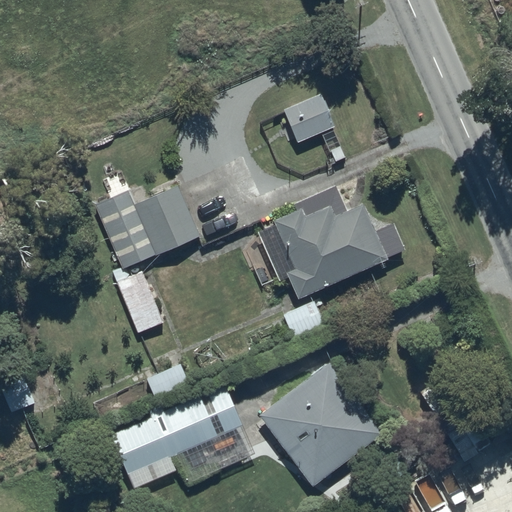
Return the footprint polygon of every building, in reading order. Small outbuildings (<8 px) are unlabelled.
[(283,111),(296,144),(333,129),(319,96),(283,111)] [(142,185),(96,204),(123,270),(200,238),(178,185),(147,198),(142,185)] [(288,279),(297,300),(387,261),(386,257),(403,250),(393,226),(375,234),(363,205),(334,218),(329,207),(304,218),(301,211),(273,222),(276,228),(258,236),(278,283),(288,279)] [(118,282),(138,333),(164,323),(144,272),(118,282)] [(313,302),(283,315),(293,340),(323,328),(313,302)] [(381,435),(327,364),(257,417),(311,488),(381,435)] [(148,380),(155,401),(191,388),(183,366),(148,380)] [(30,405),(21,374),(0,380),(0,382),(8,412),(30,405)] [(165,458),(207,442),(194,411),(153,427),(165,458)]
